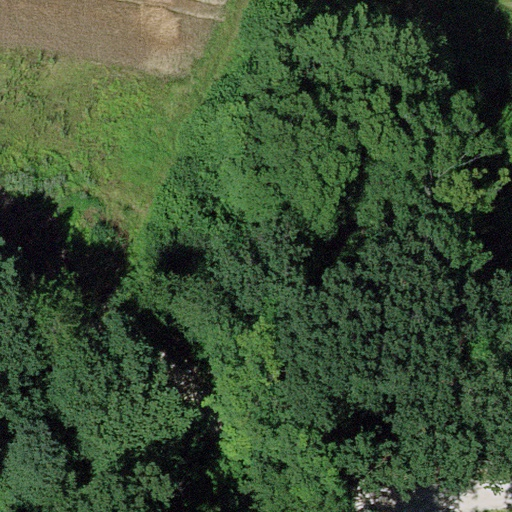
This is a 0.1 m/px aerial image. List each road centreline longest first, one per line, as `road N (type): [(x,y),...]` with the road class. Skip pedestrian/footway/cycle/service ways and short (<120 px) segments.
road 1 (track): [(342,511),(91,326),(0,304)]
road 2 (track): [(241,0),(91,326)]
road 3 (track): [(342,511),(511,493)]
